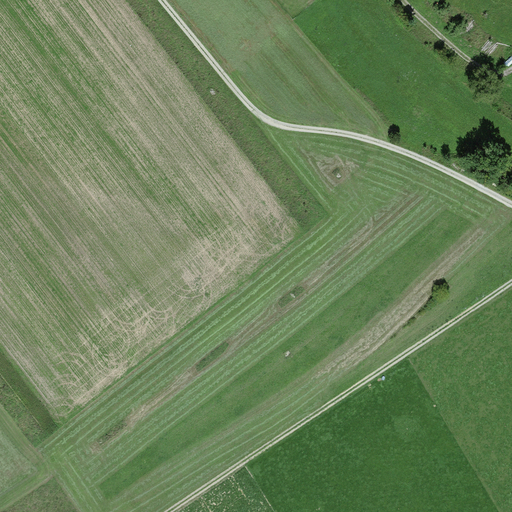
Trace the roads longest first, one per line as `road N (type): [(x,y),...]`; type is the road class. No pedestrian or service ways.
road 1 (track): [(166,0),(241,97),(266,117),(365,135),(511,204)]
road 2 (track): [(511,280),(168,511)]
